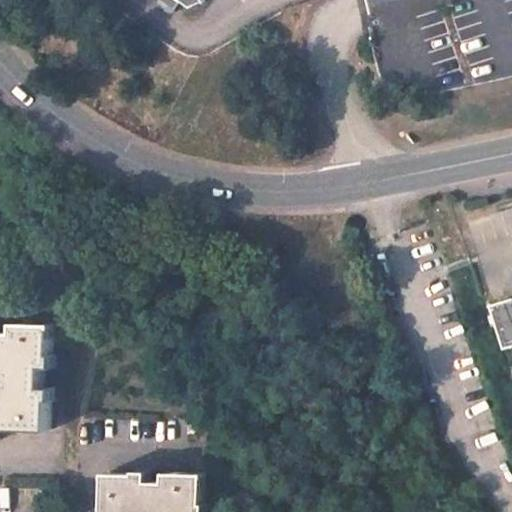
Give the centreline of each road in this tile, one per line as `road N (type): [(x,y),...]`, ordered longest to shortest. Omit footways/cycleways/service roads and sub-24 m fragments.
road 1 (tertiary): [(0,64),(59,125),(158,174),(291,197),(511,151)]
road 2 (unknown): [(491,463),(387,177)]
road 3 (unknown): [(81,511),(86,419),(141,420)]
